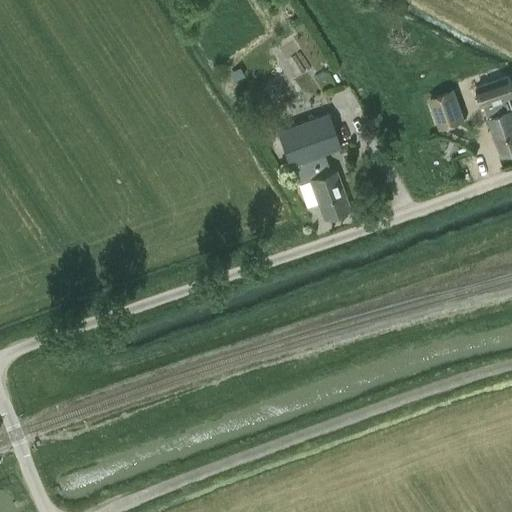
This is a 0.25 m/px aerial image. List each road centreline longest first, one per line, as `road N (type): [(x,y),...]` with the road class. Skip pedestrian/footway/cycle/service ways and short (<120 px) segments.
road 1 (unclassified): [(0,360),(511,173)]
road 2 (unclassified): [(114,511),(436,385),(511,367)]
road 3 (unclassified): [(46,511),(0,396)]
